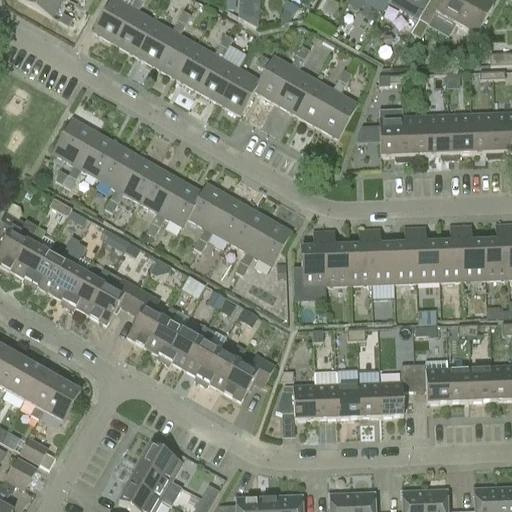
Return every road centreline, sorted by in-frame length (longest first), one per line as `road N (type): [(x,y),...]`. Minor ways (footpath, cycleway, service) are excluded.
road 1 (residential): [(511,208),(334,212),(308,204),(0,24)]
road 2 (residential): [(511,454),(267,462),(120,381)]
road 3 (residential): [(48,511),(120,381)]
road 4 (residential): [(120,381),(0,309)]
